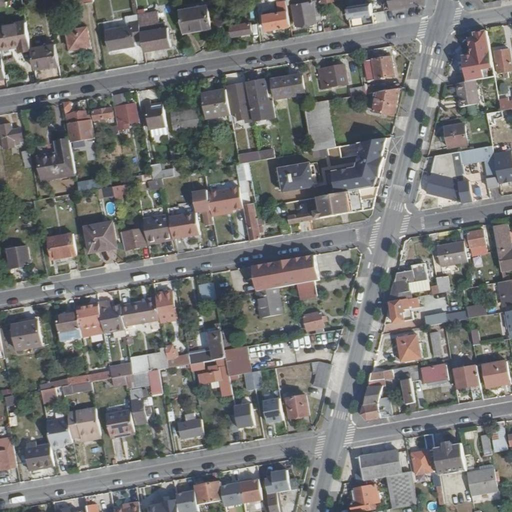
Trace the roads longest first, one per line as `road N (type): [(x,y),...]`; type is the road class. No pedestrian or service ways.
road 1 (residential): [(439,25),(0,103)]
road 2 (residential): [(388,230),(0,298)]
road 3 (residential): [(334,439),(0,499)]
road 4 (residential): [(388,230),(334,439)]
road 5 (residential): [(511,408),(334,439)]
road 6 (residential): [(424,82),(388,230)]
road 7 (residential): [(511,207),(388,230)]
